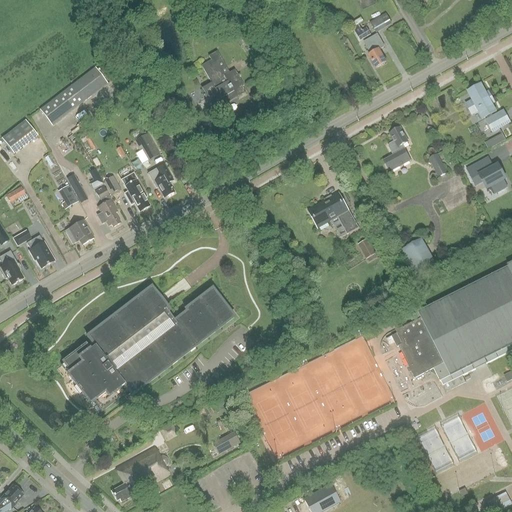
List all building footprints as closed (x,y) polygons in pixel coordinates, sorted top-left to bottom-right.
[(381,17),(371,23),(376,34),(387,28),(392,25),(389,20),(386,14),(381,17)] [(371,35),(363,23),(353,30),(361,41),(371,35)] [(248,42),(243,32),(236,36),(241,46),(248,42)] [(374,53),(369,56),(376,69),(386,63),(379,50),(385,47),(378,35),(364,43),(369,51),(371,49),(374,53)] [(237,98),(246,93),(243,87),(244,86),(235,70),(230,73),(217,51),(209,56),(211,60),(201,66),(211,83),(202,89),(205,95),(204,95),(213,112),(224,105),(221,99),(233,92),(237,98)] [(95,68),(40,110),(53,127),(108,85),(95,68)] [(486,95),(481,86),(480,87),(481,88),(470,93),(470,92),(469,93),(474,102),(467,105),(467,106),(469,105),(473,113),(472,114),(479,111),(484,119),(484,118),(487,117),(489,121),(488,122),(489,122),(494,131),(493,131),(493,132),(501,127),(500,127),(499,128),(494,119),(495,118),(495,117),(494,118),(492,114),(494,113),(495,113),(490,104),(494,102),(489,93),(486,95)] [(25,121),(1,139),(14,156),(38,137),(25,121)] [(401,128),(390,134),(395,142),(390,145),(389,147),(394,156),(384,161),(390,172),(411,161),(405,150),(402,146),(408,143),(401,128)] [(507,139),(503,132),(485,142),(489,150),(507,139)] [(160,155),(148,134),(135,142),(140,151),(141,150),(149,162),(160,155)] [(439,178),(447,174),(437,155),(429,159),(439,178)] [(49,156),(45,159),(49,167),(54,164),(49,156)] [(155,171),(148,175),(156,190),(159,189),(164,199),(174,193),(169,184),(174,182),(164,165),(161,167),(155,171)] [(479,165),(468,170),(477,187),(477,186),(476,183),(482,180),(487,190),(506,180),(499,167),(484,175),(479,165)] [(96,168),(91,171),(96,182),(91,184),(93,189),(104,183),(96,168)] [(134,174),(122,181),(124,184),(129,192),(125,195),(131,206),(135,204),(139,211),(140,213),(143,211),(150,207),(145,198),(147,197),(134,174)] [(74,175),(67,179),(81,205),(88,200),(74,175)] [(112,196),(121,191),(113,177),(104,182),(112,196)] [(69,187),(58,193),(67,208),(78,202),(69,187)] [(98,208),(101,214),(97,216),(102,225),(106,223),(109,227),(111,226),(113,228),(121,224),(115,214),(118,213),(104,187),(96,192),(101,200),(104,205),(98,208)] [(21,188),(7,196),(11,204),(26,195),(21,188)] [(347,235),(359,229),(351,215),(350,215),(345,206),(350,204),(343,192),(329,200),(328,199),(324,202),(325,203),(309,211),(319,228),(338,217),(347,235)] [(84,221),(72,228),(66,232),(73,244),(76,243),(79,241),(82,246),(94,239),(84,221)] [(0,224),(0,246),(9,241),(0,224)] [(18,247),(31,239),(26,232),(13,239),(18,247)] [(45,245),(44,243),(40,237),(27,244),(31,251),(29,252),(35,262),(36,261),(41,270),(42,269),(52,264),(51,262),(54,260),(45,245)] [(418,284),(440,271),(422,239),(400,252),(418,284)] [(371,244),(361,250),(367,260),(377,254),(371,244)] [(11,251),(0,257),(0,260),(1,262),(4,267),(0,268),(0,270),(5,280),(7,279),(12,287),(24,280),(19,272),(22,270),(11,251)] [(391,257),(383,261),(398,290),(406,286),(391,257)] [(386,341),(390,347),(394,345),(396,349),(399,347),(404,356),(415,379),(434,369),(440,382),(441,381),(444,386),(447,392),(466,383),(463,377),(476,370),(511,351),(511,262),(508,265),(509,267),(418,312),(422,319),(397,332),(398,335),(386,341)] [(234,318),(234,317),(213,290),(212,289),(212,290),(212,289),(186,310),(185,310),(187,312),(175,321),(168,313),(169,312),(170,312),(169,311),(170,311),(152,288),(151,288),(87,337),(95,348),(90,351),(86,346),(85,346),(63,363),(71,373),(67,376),(68,376),(75,387),(74,388),(80,396),(82,395),(90,405),(93,403),(101,413),(101,412),(101,413),(102,413),(124,396),(124,395),(120,390),(124,386),(132,396),(133,396),(234,318)] [(170,440),(180,435),(174,424),(169,427),(171,429),(166,432),(170,440)] [(170,476),(166,468),(167,467),(168,465),(169,463),(169,461),(168,459),(167,458),(165,457),(162,457),(160,457),(155,449),(117,470),(125,485),(111,492),(117,502),(120,500),(122,502),(170,476)] [(330,485),(304,500),(310,511),(324,511),(340,503),(330,485)] [(13,486),(1,500),(0,500),(0,511),(8,511),(11,511),(18,503),(17,503),(23,496),(13,486)] [(498,511),(511,504),(511,503),(506,493),(488,503),(492,511),(498,511)]
